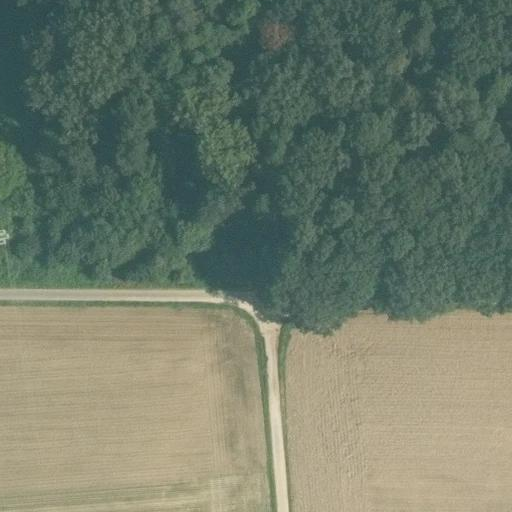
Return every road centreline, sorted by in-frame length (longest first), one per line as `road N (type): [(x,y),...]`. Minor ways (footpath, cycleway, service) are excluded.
road 1 (unclassified): [(511,302),(0,298)]
road 2 (track): [(266,301),(288,511)]
